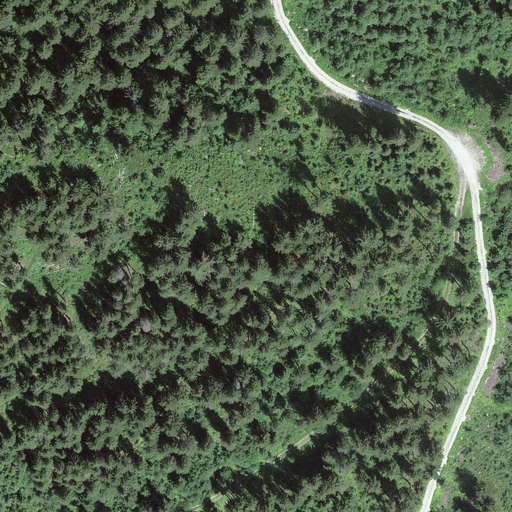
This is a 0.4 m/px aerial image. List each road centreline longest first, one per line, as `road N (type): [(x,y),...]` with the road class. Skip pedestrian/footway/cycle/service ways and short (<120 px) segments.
road 1 (track): [(422,511),(494,325),(462,146),(417,115),(344,89),(313,68),(274,0)]
road 2 (track): [(468,168),(451,282),(436,321),(379,382),(301,443),(187,511)]
